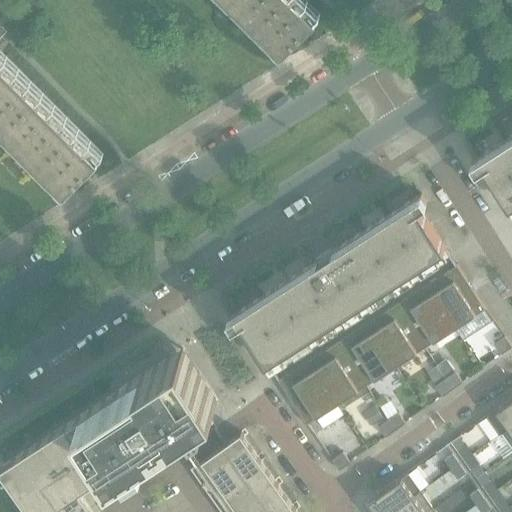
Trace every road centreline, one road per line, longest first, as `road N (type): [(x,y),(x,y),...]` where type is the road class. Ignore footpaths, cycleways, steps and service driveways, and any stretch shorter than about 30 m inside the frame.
road 1 (secondary): [(0,384),(400,123)]
road 2 (secondary): [(362,65),(0,295)]
road 3 (residential): [(511,363),(332,496)]
road 4 (residential): [(511,278),(400,123)]
road 5 (secondary): [(400,123),(511,51)]
road 6 (secondary): [(465,0),(362,65)]
